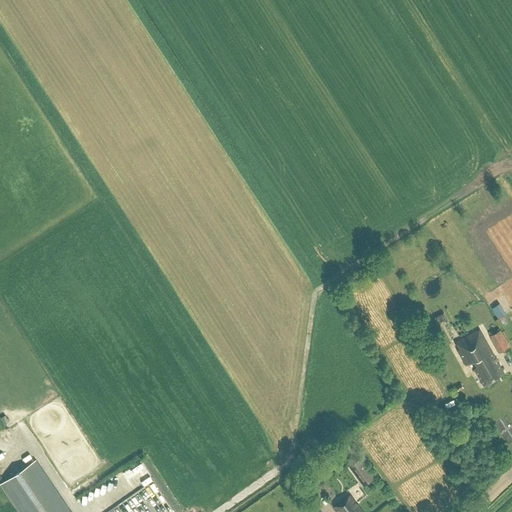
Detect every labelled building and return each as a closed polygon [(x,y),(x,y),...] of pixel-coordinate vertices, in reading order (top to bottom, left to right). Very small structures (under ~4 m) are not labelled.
[(492,307),(498,318),(505,313),(499,303),(492,307)] [(443,313),(434,318),(439,327),(448,321),(443,313)] [(500,329),(489,335),(498,352),(509,346),(500,329)] [(478,331),(457,343),(460,348),(458,349),(466,364),(473,360),(476,366),(474,368),(483,385),(503,373),(478,331)] [(0,463),(10,458),(4,449),(0,451),(0,463)] [(347,465),(362,485),(373,477),(358,457),(347,465)] [(68,511),(33,461),(0,483),(0,487),(17,511),(68,511)] [(136,471),(116,483),(123,494),(143,482),(136,471)] [(87,491),(104,480),(100,475),(83,486),(87,491)] [(304,493),(312,505),(319,500),(311,489),(304,493)] [(362,511),(348,493),(332,505),(337,511),(362,511)]
